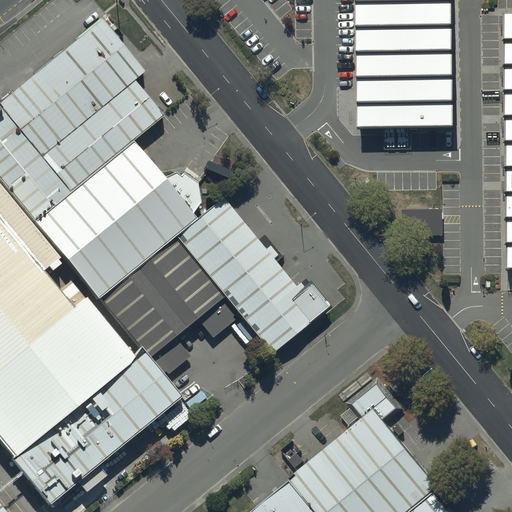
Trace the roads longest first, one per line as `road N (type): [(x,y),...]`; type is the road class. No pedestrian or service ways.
road 1 (tertiary): [(407,300),(162,0)]
road 2 (unclassified): [(407,300),(145,511)]
road 3 (tertiary): [(511,427),(407,300)]
